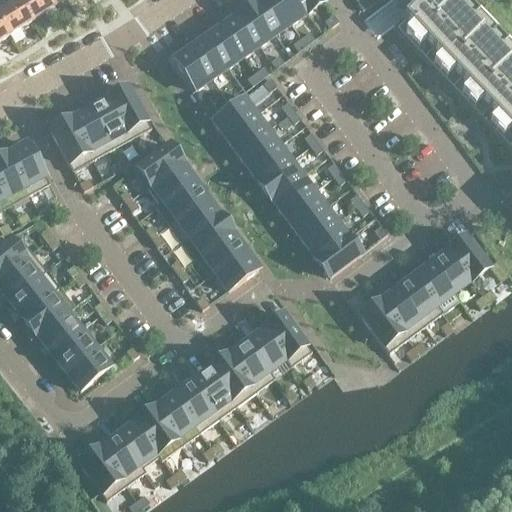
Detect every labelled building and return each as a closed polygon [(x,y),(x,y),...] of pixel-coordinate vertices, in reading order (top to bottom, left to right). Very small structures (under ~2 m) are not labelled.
[(10,0),(13,4),(0,11),(0,24),(8,38),(32,23),(17,0),(10,0)] [(17,0),(32,23),(56,8),(50,0),(17,0)] [(290,28),(271,0),(265,0),(253,8),(274,39),(290,28)] [(307,16),(296,0),(271,0),(290,28),(307,16)] [(324,6),(319,0),(296,0),(307,16),(324,6)] [(458,0),(425,0),(393,31),(511,155),(511,55),(466,8),(458,0)] [(370,8),(366,1),(357,7),(362,14),(370,8)] [(274,39),(253,8),(237,19),(259,50),(274,39)] [(259,50),(237,19),(222,30),(243,61),(259,50)] [(336,27),(332,21),(324,26),(328,33),(336,27)] [(0,42),(8,38),(0,24),(0,42)] [(243,61),(222,30),(206,41),(227,72),(243,61)] [(314,44),(309,38),(301,44),(306,50),(314,44)] [(227,72),(206,41),(190,52),(211,83),(227,72)] [(306,50),(301,44),(293,50),(298,56),(306,50)] [(211,83),(190,52),(173,64),(195,94),(211,83)] [(283,67),(278,61),(270,67),(275,73),(283,67)] [(268,78),(263,72),(255,78),(260,84),(268,78)] [(260,84),(255,78),(247,84),(252,90),(260,84)] [(270,82),(263,87),(269,96),(276,91),(270,82)] [(128,92),(109,102),(131,144),(151,133),(128,92)] [(239,105),(235,99),(227,105),(231,111),(239,105)] [(109,102),(89,113),(112,154),(131,144),(109,102)] [(223,117),(212,125),(224,142),(255,119),(242,102),(239,105),(231,111),(223,117)] [(231,111),(227,105),(219,111),(223,117),(231,111)] [(293,114),(287,106),(281,111),(287,119),(293,114)] [(89,113),(69,124),(92,165),(112,154),(89,113)] [(299,122),(293,114),(287,119),(293,127),(299,122)] [(255,119),(224,142),(236,157),(266,134),(255,119)] [(69,124),(50,135),(73,176),(92,165),(69,124)] [(266,134),(236,157),(247,173),(277,150),(266,134)] [(310,137),(304,142),(310,150),(316,145),(310,137)] [(316,145),(310,150),(316,158),(322,153),(316,145)] [(27,147),(7,158),(30,199),(49,189),(27,147)] [(168,149),(133,174),(146,192),(181,167),(168,149)] [(277,150),(247,173),(259,188),(289,165),(277,150)] [(147,152),(139,158),(144,166),(152,160),(147,152)] [(7,158),(0,162),(0,191),(10,210),(30,199),(7,158)] [(139,158),(130,165),(135,172),(144,166),(139,158)] [(289,165),(259,188),(270,203),(300,181),(289,165)] [(118,166),(109,171),(113,179),(122,174),(118,166)] [(181,167),(146,192),(158,208),(159,209),(193,184),(181,167)] [(333,167),(326,172),(333,180),(339,175),(333,167)] [(339,175),(333,180),(338,189),(346,184),(339,175)] [(300,181),(270,203),(281,218),(312,196),(300,181)] [(88,183),(79,188),(83,196),(93,190),(88,183)] [(158,208),(155,211),(168,230),(206,202),(193,184),(159,209),(158,208)] [(0,191),(0,215),(10,210),(0,191)] [(126,194),(119,199),(125,208),(132,203),(126,194)] [(312,196),(281,218),(293,234),(323,211),(312,196)] [(362,206),(356,198),(349,203),(355,211),(362,206)] [(56,200),(46,206),(51,214),(60,208),(56,200)] [(206,202),(168,230),(181,248),(219,220),(206,202)] [(132,203),(125,208),(131,216),(138,211),(132,203)] [(362,206),(355,211),(362,219),(368,214),(362,206)] [(323,211),(293,234),(304,249),(335,226),(323,211)] [(26,217),(16,222),(21,230),(30,225),(26,217)] [(219,220),(181,248),(195,266),(198,264),(198,263),(232,238),(219,220)] [(335,226),(304,249),(316,264),(346,242),(335,226)] [(7,227),(0,230),(0,236),(2,240),(11,235),(7,227)] [(152,229),(144,234),(150,243),(158,238),(152,229)] [(379,230),(373,234),(378,242),(385,238),(379,230)] [(46,232),(39,237),(45,246),(52,241),(46,232)] [(447,241),(442,234),(436,239),(440,245),(447,241)] [(16,238),(0,250),(0,280),(31,256),(16,238)] [(158,238),(150,243),(157,251),(164,246),(158,238)] [(232,238),(198,263),(198,264),(211,281),(215,278),(245,256),(232,238)] [(440,245),(436,239),(429,244),(434,250),(440,245)] [(52,241),(45,246),(51,254),(59,249),(52,241)] [(466,241),(449,254),(471,284),(489,271),(466,241)] [(346,242),(316,264),(328,281),(359,258),(346,242)] [(449,254),(431,267),(454,297),(471,284),(449,254)] [(31,256),(0,280),(0,293),(8,304),(38,280),(45,274),(31,256)] [(245,256),(215,278),(228,296),(258,274),(245,256)] [(412,266),(407,260),(401,265),(406,271),(412,266)] [(177,264),(170,270),(176,278),(183,273),(177,264)] [(406,271),(401,265),(394,269),(399,276),(406,271)] [(431,267),(413,280),(436,310),(454,297),(431,267)] [(73,269),(66,274),(72,283),(79,278),(73,269)] [(183,273),(176,278),(182,286),(189,281),(183,273)] [(38,280),(8,304),(22,322),(52,298),(60,293),(45,274),(38,280)] [(79,278),(72,283),(78,291),(85,286),(79,278)] [(413,280),(396,294),(424,331),(443,317),(437,309),(436,310),(413,280)] [(378,292),(373,286),(366,290),(371,297),(378,292)] [(371,297),(366,290),(360,295),(365,302),(371,297)] [(52,298),(22,322),(37,340),(70,314),(71,315),(75,312),(60,293),(52,298)] [(396,294),(378,307),(406,344),(424,331),(396,294)] [(490,294),(482,300),(487,307),(495,301),(490,294)] [(203,300),(195,306),(202,314),(209,309),(203,300)] [(482,300),(474,306),(479,313),(487,307),(482,300)] [(100,306),(93,311),(99,320),(106,315),(100,306)] [(378,307),(360,320),(388,358),(406,344),(378,307)] [(259,312),(253,317),(258,324),(264,319),(259,312)] [(70,314),(37,340),(51,358),(85,332),(71,315),(70,314)] [(106,315),(99,320),(105,328),(112,323),(106,315)] [(253,317),(246,322),(251,329),(258,324),(253,317)] [(284,318),(263,333),(285,364),(290,372),(311,357),(284,318)] [(455,320),(447,326),(453,333),(460,327),(455,320)] [(447,326),(440,332),(445,339),(453,333),(447,326)] [(85,332),(51,358),(66,376),(99,350),(85,332)] [(263,333),(246,346),(268,376),(269,376),(285,364),(263,333)] [(223,339),(216,344),(221,351),(227,346),(223,339)] [(216,344),(210,348),(214,355),(221,351),(216,344)] [(246,346),(228,359),(255,397),(275,383),(269,376),(268,376),(246,346)] [(421,346),(413,352),(418,359),(426,353),(421,346)] [(99,350),(66,376),(80,395),(113,368),(99,350)] [(133,350),(125,356),(132,365),(139,359),(133,350)] [(413,352),(405,357),(411,364),(418,359),(413,352)] [(228,359),(209,373),(237,411),(255,397),(228,359)] [(186,366),(179,371),(184,377),(190,373),(186,366)] [(209,373),(190,386),(218,424),(237,411),(209,373)] [(167,379),(161,384),(166,391),(172,386),(167,379)] [(310,379),(302,384),(307,392),(315,387),(310,379)] [(190,386),(172,400),(199,438),(218,424),(190,386)] [(291,392),(283,398),(289,406),(296,400),(291,392)] [(149,393),(142,397),(147,404),(154,399),(149,393)] [(283,398),(275,404),(281,412),(289,406),(283,398)] [(172,400),(153,413),(181,451),(199,438),(172,400)] [(130,406),(124,411),(129,418),(135,413),(130,406)] [(124,411),(117,415),(122,422),(129,418),(124,411)] [(153,413),(134,427),(159,461),(158,461),(161,465),(181,451),(153,413)] [(134,427),(117,439),(142,473),(143,473),(158,461),(159,461),(134,427)] [(93,433),(87,438),(92,444),(98,440),(93,433)] [(87,438),(80,442),(85,449),(92,444),(87,438)] [(117,439),(98,453),(125,491),(145,477),(143,473),(142,473),(117,439)] [(217,446),(209,451),(215,459),(223,453),(217,446)] [(68,449),(61,454),(66,461),(72,456),(68,449)] [(209,451),(202,457),(207,465),(215,459),(209,451)] [(98,453),(78,467),(106,505),(125,491),(98,453)] [(180,472),(173,478),(178,486),(186,480),(180,472)] [(173,478),(165,484),(170,491),(178,486),(173,478)] [(143,499),(136,505),(140,511),(142,511),(149,507),(143,499)]
